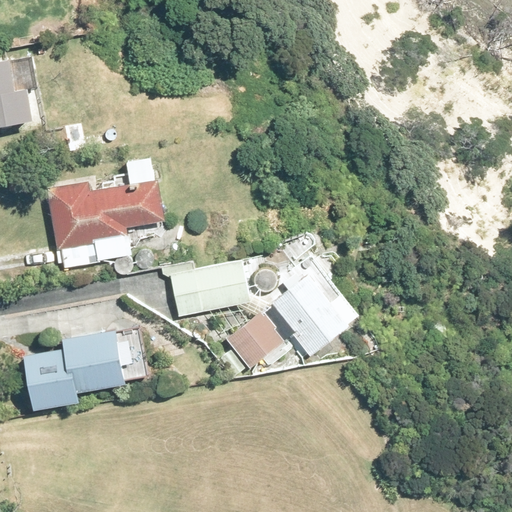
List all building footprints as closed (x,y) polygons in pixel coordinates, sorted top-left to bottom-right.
[(76,14),(70,9),(63,17),(69,23),(76,14)] [(0,68),(0,134),(35,128),(29,96),(17,98),(11,67),(0,68)] [(84,129),(66,131),(69,157),(88,154),(84,129)] [(156,184),(153,163),(128,167),(131,188),(91,195),(90,186),(48,193),(58,253),(62,253),(65,271),(128,259),(124,238),(129,237),(128,231),(166,225),(159,183),(156,184)] [(243,263),(171,278),(180,319),(251,305),(243,263)] [(296,336),(293,338),(312,362),(351,333),(307,280),(274,307),(296,336)] [(265,320),(262,316),(228,342),(251,372),(285,346),(275,333),(277,331),(267,318),(265,320)] [(65,356),(26,362),(35,416),(80,408),(79,399),(127,391),(118,337),(63,346),(65,356)] [(221,361),(236,379),(247,370),(233,353),(221,361)]
